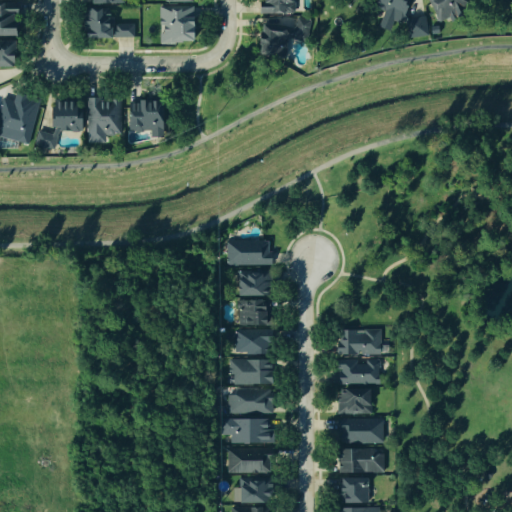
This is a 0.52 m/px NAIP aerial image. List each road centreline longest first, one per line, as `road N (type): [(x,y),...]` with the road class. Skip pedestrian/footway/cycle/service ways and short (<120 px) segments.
road 1 (residential): [(303,511),(301,293),(308,260)]
road 2 (residential): [(49,62),(195,64),(217,51),(223,0)]
